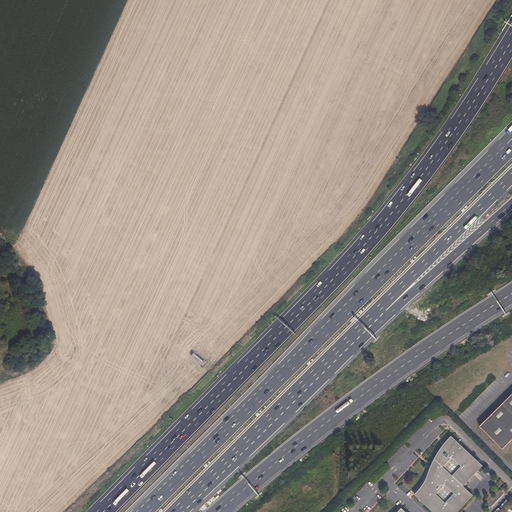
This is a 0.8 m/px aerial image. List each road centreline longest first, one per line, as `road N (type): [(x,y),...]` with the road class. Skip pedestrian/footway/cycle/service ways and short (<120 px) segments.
road 1 (motorway): [(511,41),(444,145),(360,250),(103,511)]
road 2 (motorway): [(506,150),(142,511)]
road 3 (motorway): [(218,511),(376,386),(511,294)]
road 4 (motorway): [(177,511),(382,310)]
road 5 (motorway): [(382,310),(511,175)]
road 6 (motorway): [(382,310),(404,300),(511,205)]
